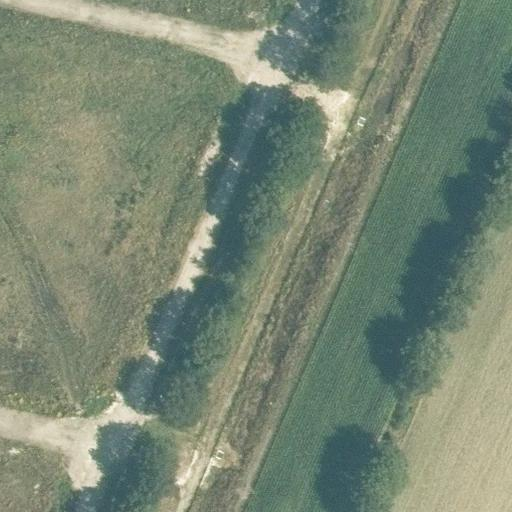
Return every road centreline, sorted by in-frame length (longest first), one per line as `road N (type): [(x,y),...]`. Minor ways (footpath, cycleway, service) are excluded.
road 1 (tertiary): [(111,459),(282,68)]
road 2 (unclassified): [(24,0),(233,46),(282,68)]
